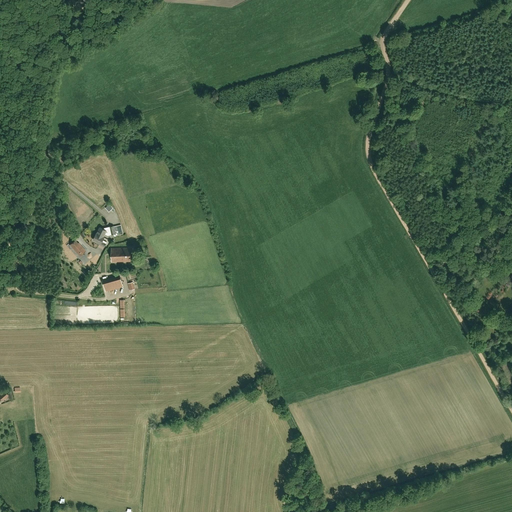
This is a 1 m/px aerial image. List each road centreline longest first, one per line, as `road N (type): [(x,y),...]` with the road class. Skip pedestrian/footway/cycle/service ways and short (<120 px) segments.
road 1 (track): [(407,0),(382,40),(390,74),(365,145),(511,409)]
road 2 (track): [(34,140),(57,26),(84,0)]
road 3 (track): [(511,138),(500,106),(390,74)]
